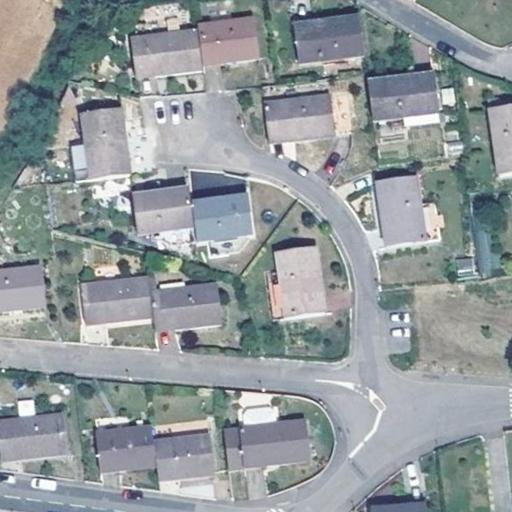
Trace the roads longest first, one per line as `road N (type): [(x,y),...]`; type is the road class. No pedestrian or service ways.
road 1 (residential): [(370,389),(0,359)]
road 2 (residential): [(370,389),(363,280),(352,243),(311,194),(277,167),(241,153)]
road 3 (residential): [(367,0),(511,66)]
